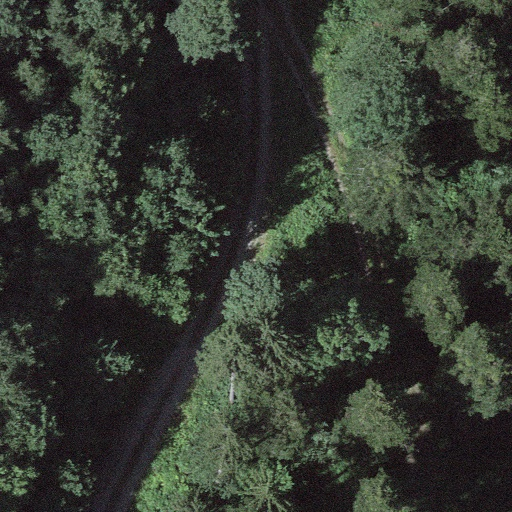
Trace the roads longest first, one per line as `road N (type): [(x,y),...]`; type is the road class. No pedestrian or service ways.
road 1 (track): [(261,0),(361,209),(430,451),(427,511)]
road 2 (track): [(247,0),(256,100),(243,207),(115,511)]
